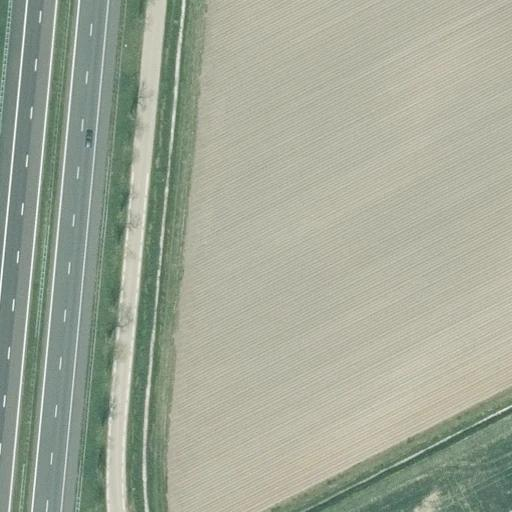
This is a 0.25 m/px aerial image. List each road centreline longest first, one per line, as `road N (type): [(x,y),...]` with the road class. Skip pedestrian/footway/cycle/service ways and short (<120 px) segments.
road 1 (motorway): [(47,511),(94,0)]
road 2 (unclassified): [(114,511),(156,0)]
road 3 (motorway): [(42,0),(0,453)]
